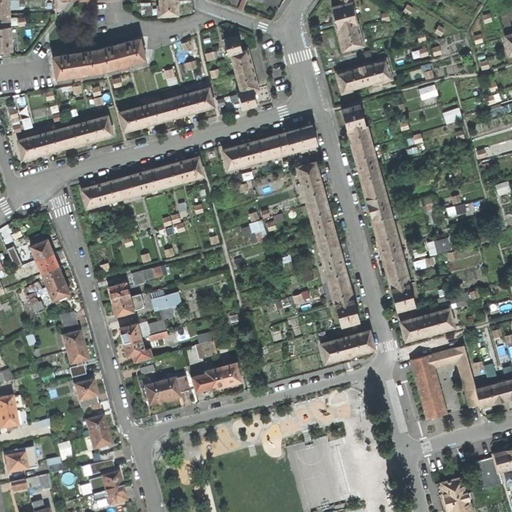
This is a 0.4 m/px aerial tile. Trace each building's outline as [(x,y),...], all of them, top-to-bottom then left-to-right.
[(0,0),(0,13),(9,13),(8,0),(0,0)] [(159,15),(176,14),(176,6),(176,0),(160,1),(160,6),(159,7),(159,15)] [(246,1),(244,0),(240,0),(237,9),(242,10),(246,1)] [(344,50),(362,45),(351,3),(350,0),(340,0),(341,1),(342,5),(332,7),(338,28),(339,28),(340,33),(344,50)] [(406,19),(414,6),(407,2),(399,15),(406,19)] [(504,27),(509,26),(507,18),(511,16),(511,9),(500,13),(504,27)] [(487,35),(493,33),(489,22),(491,21),(488,10),(480,13),(487,35)] [(0,26),(10,26),(9,13),(0,13),(0,26)] [(0,51),(12,51),(10,26),(0,26),(0,51)] [(415,45),(429,41),(427,34),(420,29),(412,32),(415,45)] [(473,46),(478,44),(474,31),(469,33),(473,46)] [(228,54),(230,54),(241,51),(237,35),(230,37),(224,38),(228,54)] [(112,45),(97,49),(100,71),(120,67),(121,69),(123,68),(127,67),(126,65),(146,60),(140,38),(123,42),(122,39),(111,42),(112,45)] [(411,62),(429,58),(427,50),(414,53),(412,47),(405,49),(406,55),(409,54),(411,62)] [(52,57),(56,79),(75,76),(75,79),(79,78),(82,77),(82,75),(100,71),(97,49),(81,52),(80,48),(69,50),(69,54),(52,57)] [(207,59),(215,57),(213,51),(212,48),(209,49),(210,52),(205,53),(207,59)] [(230,54),(236,73),(252,68),(249,58),(246,49),(241,51),(230,54)] [(371,57),(377,55),(375,49),(369,51),(369,50),(363,51),(365,58),(370,57),(371,57)] [(480,72),(487,70),(484,57),(477,59),(480,72)] [(391,78),(385,59),(337,73),(340,84),(343,92),(350,90),(350,89),(382,79),(383,80),(391,78)] [(236,73),(241,91),(252,89),(257,87),(254,77),(252,68),(236,73)] [(494,75),(485,77),(489,92),(499,89),(494,75)] [(421,100),(436,95),(433,84),(417,88),(421,100)] [(194,111),(213,106),(208,88),(119,113),(124,131),(148,124),(194,111)] [(250,106),(256,104),(252,89),(241,91),(238,92),(243,108),(250,106)] [(396,310),(415,305),(360,104),(341,110),(345,126),(347,131),(348,131),(357,165),(367,198),(365,199),(369,212),(371,221),(373,220),(382,253),(391,289),(390,289),(391,293),(396,310)] [(445,124),(461,119),(458,107),(441,113),(445,124)] [(92,140),(112,134),(107,116),(18,141),(22,159),(44,153),(92,140)] [(448,130),(464,126),(462,121),(447,125),(448,130)] [(223,151),(228,169),(317,143),(312,125),(296,129),(285,132),(285,133),(246,144),(223,151)] [(377,145),(399,139),(397,131),(375,137),(377,145)] [(86,208),(203,176),(198,158),(179,163),(142,173),(100,185),(81,190),(86,208)] [(315,162),(297,167),(340,325),(359,320),(354,303),(353,299),(352,299),(343,265),(332,224),(321,184),(315,162)] [(419,187),(429,183),(427,175),(411,179),(413,187),(418,186),(419,187)] [(497,193),(509,189),(506,182),(495,186),(497,193)] [(451,197),(454,206),(460,204),(457,195),(451,197)] [(460,204),(454,206),(456,215),(464,213),(462,204),(460,204)] [(432,223),(443,220),(440,210),(429,213),(432,223)] [(241,226),(244,235),(249,233),(253,243),(269,237),(262,218),(241,226)] [(168,234),(175,232),(172,219),(164,221),(168,234)] [(450,249),(457,247),(455,239),(449,241),(450,249)] [(31,247),(36,261),(53,254),(50,247),(47,240),(31,247)] [(295,241),(287,243),(289,251),(297,249),(295,241)] [(36,261),(42,274),(58,267),(56,260),(53,254),(36,261)] [(14,269),(20,267),(16,256),(10,259),(14,269)] [(416,268),(423,266),(420,259),(414,261),(416,268)] [(42,274),(47,287),(64,280),(61,273),(58,267),(42,274)] [(146,284),(145,281),(156,279),(156,280),(162,278),(159,268),(131,275),(134,287),(146,284)] [(489,285),(500,282),(496,269),(486,272),(489,285)] [(65,295),(69,293),(64,280),(47,287),(52,300),(65,295)] [(110,293),(112,302),(129,297),(125,283),(108,288),(110,293)] [(479,296),(477,289),(466,292),(468,299),(479,296)] [(172,307),(179,305),(175,292),(164,296),(165,301),(153,304),(155,311),(165,308),(172,307)] [(37,302),(32,293),(26,296),(30,305),(37,302)] [(141,308),(143,305),(140,294),(129,297),(112,302),(114,309),(116,316),(133,311),(133,310),(141,308)] [(151,299),(153,304),(165,301),(164,296),(151,299)] [(486,317),(491,315),(489,306),(483,308),(486,317)] [(175,316),(172,307),(165,308),(166,310),(161,312),(163,319),(175,316)] [(403,331),(405,340),(454,327),(449,308),(400,322),(403,331)] [(60,317),(62,325),(76,321),(74,313),(60,317)] [(64,332),(78,328),(76,321),(62,325),(64,332)] [(121,334),(123,342),(140,338),(136,324),(119,328),(121,334)] [(211,333),(213,339),(226,336),(224,330),(211,333)] [(352,354),(373,348),(369,330),(320,343),(325,362),(352,354)] [(62,338),(65,352),(83,347),(80,336),(79,333),(62,338)] [(226,336),(213,339),(215,347),(230,343),(228,335),(226,336)] [(127,356),(144,352),(140,338),(123,342),(126,350),(127,356)] [(217,353),(215,347),(213,339),(195,344),(199,358),(217,353)] [(469,407),(479,405),(475,389),(463,345),(409,360),(418,390),(426,419),(446,414),(433,367),(456,360),(469,407)] [(68,380),(88,374),(86,368),(80,369),(79,363),(87,361),(85,356),(83,347),(65,352),(69,366),(75,364),(76,370),(67,373),(68,380)] [(234,382),(241,381),(236,362),(221,366),(226,385),(234,382)] [(142,374),(154,370),(152,364),(140,368),(142,374)] [(511,365),(503,368),(506,378),(511,375),(511,365)] [(219,387),(226,385),(221,366),(206,371),(206,373),(190,377),(194,392),(210,387),(211,389),(219,387)] [(7,383),(14,381),(8,370),(2,373),(7,383)] [(172,374),(174,379),(184,376),(183,371),(172,374)] [(178,394),(189,391),(184,376),(174,379),(159,384),(164,402),(173,400),(179,398),(178,394)] [(511,378),(475,389),(479,405),(479,406),(486,404),(500,400),(511,397),(511,378)] [(80,408),(98,403),(95,389),(93,381),(74,386),(78,402),(79,402),(80,408)] [(156,404),(164,402),(159,384),(141,389),(143,398),(146,397),(149,406),(156,404)] [(22,411),(19,397),(0,400),(0,415),(14,412),(22,411)] [(88,414),(101,410),(99,404),(87,407),(88,414)] [(16,427),(14,412),(0,415),(0,429),(6,429),(6,432),(11,432),(10,428),(16,427)] [(85,422),(89,436),(106,431),(103,420),(102,417),(85,422)] [(37,430),(50,426),(49,420),(36,423),(37,430)] [(93,450),(110,445),(109,441),(106,431),(89,436),(93,450)] [(69,440),(59,443),(62,456),(72,453),(69,440)] [(494,454),(494,456),(499,471),(511,466),(511,448),(500,452),(494,454)] [(37,468),(33,449),(4,454),(6,465),(8,474),(37,468)] [(101,462),(114,458),(112,452),(100,456),(101,462)] [(483,488),(502,482),(499,471),(494,456),(475,461),(483,488)] [(50,473),(63,471),(60,457),(47,460),(50,473)] [(91,476),(114,470),(111,461),(89,466),(91,476)] [(88,481),(92,495),(121,487),(118,477),(117,473),(88,481)] [(49,489),(45,475),(25,480),(27,489),(41,486),(42,491),(49,489)] [(449,511),(472,511),(462,475),(436,483),(439,494),(443,493),(444,497),(444,498),(445,501),(446,504),(447,509),(448,509),(449,511)] [(12,492),(27,489),(24,480),(10,484),(12,492)] [(94,503),(107,499),(109,506),(125,501),(123,494),(121,487),(92,495),(94,503)] [(42,511),(40,503),(31,505),(33,511),(48,511),(42,511)]
